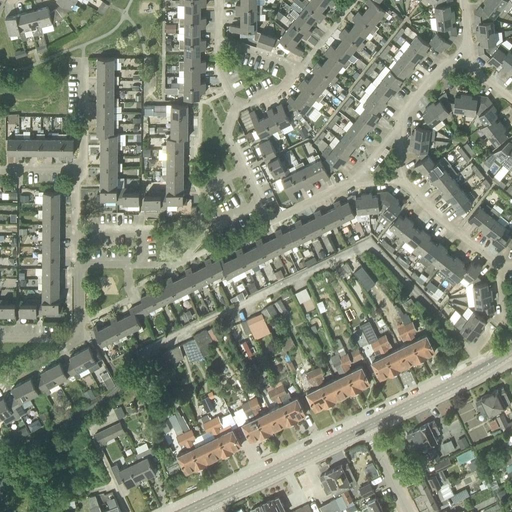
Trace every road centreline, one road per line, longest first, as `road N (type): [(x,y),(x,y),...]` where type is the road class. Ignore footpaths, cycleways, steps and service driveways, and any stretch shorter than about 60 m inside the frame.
road 1 (tertiary): [(211,500),(365,427)]
road 2 (residential): [(504,272),(373,163)]
road 3 (tertiary): [(365,427),(511,350)]
road 4 (residential): [(231,106),(288,79),(288,68),(220,40)]
road 5 (residential): [(373,163),(356,181),(279,218),(267,218),(257,201)]
road 6 (residential): [(373,163),(400,116),(458,63)]
